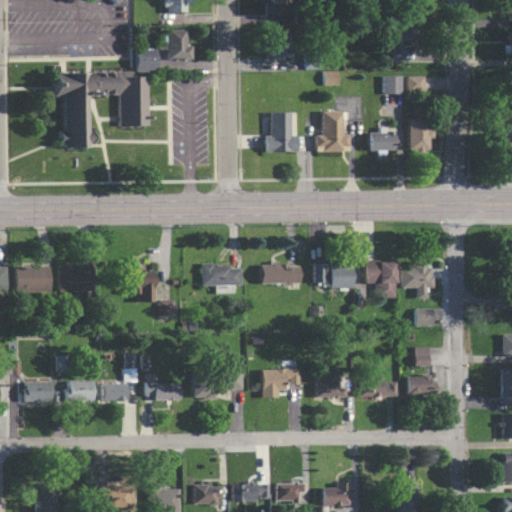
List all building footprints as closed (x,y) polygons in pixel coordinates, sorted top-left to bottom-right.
[(162,17),(162,11),(158,11),(158,3),(162,3),(162,0),(180,0),(180,1),(186,1),(186,7),(180,7),(180,17),(162,17)] [(285,0),(263,0),(263,14),(285,14),(285,0)] [(511,0),(503,0),(503,19),(511,19),(511,0)] [(383,60),(400,60),(400,40),(411,40),(411,22),(383,22),(383,60)] [(163,29),(163,59),(187,59),(187,29),(163,29)] [(265,57),(285,57),(285,30),(265,30),(265,57)] [(511,31),(501,31),(501,54),(511,54),(511,31)] [(154,72),(154,50),(132,50),(132,72),(154,72)] [(300,74),(300,62),(314,62),(314,74),(300,74)] [(49,72),(50,88),(50,96),(59,95),(59,129),(55,129),(56,144),(60,144),(60,145),(60,147),(86,146),(85,145),(85,143),(90,143),(90,129),(86,129),(85,94),(114,94),(114,119),(115,126),(144,125),(144,107),(143,76),(128,76),(128,71),(88,72),(61,72),(49,72)] [(317,91),(317,77),(333,77),(333,91),(317,91)] [(377,99),(377,81),(394,81),(394,99),(377,99)] [(402,97),(402,81),(418,81),(418,97),(402,97)] [(260,112),(260,151),(294,150),(294,130),(287,131),(287,111),(260,112)] [(310,156),(310,139),(317,139),(317,116),(336,116),(336,138),(344,138),(344,156),(310,156)] [(404,118),(404,151),(428,151),(428,118),(404,118)] [(511,118),(499,118),(499,140),(511,139),(511,118)] [(364,156),(364,137),(374,137),(374,132),(381,132),(381,137),(390,137),(390,155),(364,156)] [(360,285),(371,285),(371,297),(391,297),(391,260),(360,260),(360,285)] [(256,283),(295,283),(295,262),(256,262),(256,283)] [(230,292),(230,283),(239,284),(239,263),(197,263),(197,283),(207,283),(207,292),(230,292)] [(310,287),(347,287),(347,263),(310,263),(310,287)] [(89,290),(89,264),(53,264),(53,290),(89,290)] [(10,265),(10,291),(45,291),(45,265),(10,265)] [(427,292),(427,265),(396,265),(396,287),(406,287),(406,292),(427,292)] [(151,300),(151,266),(121,266),(121,291),(131,291),(131,300),(151,300)] [(155,314),(172,314),(172,298),(155,298),(155,314)] [(426,308),(426,324),(410,324),(410,308),(426,308)] [(498,354),(511,354),(511,330),(498,330),(498,354)] [(425,346),(410,346),(410,365),(425,365),(425,346)] [(119,353),(119,380),(130,380),(130,353),(119,353)] [(49,370),(49,357),(65,357),(65,370),(49,370)] [(14,359),(14,373),(4,372),(5,359),(14,359)] [(511,368),(496,368),(496,404),(511,404),(511,368)] [(296,369),(257,369),(257,397),(275,397),(275,386),(296,386),(296,369)] [(238,371),(189,371),(189,397),(213,397),(213,389),(238,389),(238,371)] [(432,375),(402,375),(402,394),(432,394),(432,375)] [(311,396),(342,396),(342,378),(311,378),(311,396)] [(392,378),(356,378),(356,396),(392,396),(392,378)] [(90,379),(62,379),(62,400),(90,400),(90,379)] [(48,380),(19,380),(19,401),(48,401),(48,380)] [(177,399),(177,382),(146,382),(146,399),(177,399)] [(123,399),(123,383),(97,383),(97,399),(123,399)] [(511,438),(511,413),(496,413),(496,438),(511,438)] [(498,481),(511,481),(511,453),(498,453),(498,481)] [(410,511),(410,480),(391,481),(391,511),(410,511)] [(300,501),(300,482),(270,482),(270,501),(300,501)] [(317,504),(348,504),(348,482),(317,482),(317,504)] [(227,501),(265,501),(265,483),(227,483),(227,501)] [(130,509),(130,484),(95,484),(95,509),(130,509)] [(163,511),(175,511),(175,485),(144,485),(144,511),(163,511)] [(188,504),(216,504),(216,485),(188,485),(188,504)] [(31,511),(55,511),(55,487),(31,487),(31,511)] [(511,511),(511,496),(498,496),(498,511),(511,511)]
